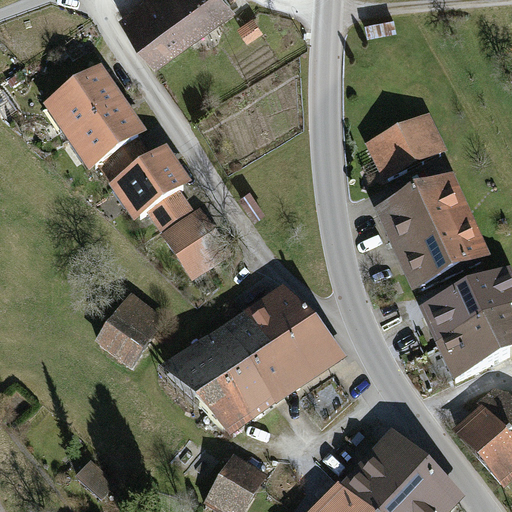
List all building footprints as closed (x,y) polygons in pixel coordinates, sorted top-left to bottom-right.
[(139,0),(118,16),(155,68),(233,13),(223,0),(139,0)] [(96,71),(39,109),(61,141),(118,103),(100,77),(96,71)] [(135,142),(141,137),(123,111),(118,103),(61,141),(85,176),(94,169),(135,142)] [(426,118),(362,148),(380,186),(405,174),(444,155),(426,118)] [(148,161),(135,142),(94,169),(107,188),(148,161)] [(165,159),(161,152),(148,161),(107,188),(104,190),(130,228),(143,219),(177,196),(186,190),(165,159)] [(413,197),(371,216),(384,244),(393,264),(473,227),(451,180),(413,197)] [(177,196),(143,219),(155,236),(189,212),(177,196)] [(196,211),(157,238),(189,285),(228,258),(196,211)] [(394,267),(409,298),(488,261),(473,227),(393,264),(394,267)] [(485,282),(418,314),(434,349),(507,315),(511,312),(511,279),(508,272),(485,282)] [(254,314),(246,318),(277,362),(321,330),(286,291),(254,314)] [(98,350),(132,374),(168,324),(135,300),(98,350)] [(511,324),(507,315),(434,349),(451,385),(505,360),(511,356),(511,324)] [(246,318),(225,333),(279,410),(300,395),(345,364),(321,330),(277,362),(246,318)] [(225,333),(202,349),(256,425),(269,416),(279,410),(225,333)] [(202,349),(161,376),(232,444),(236,442),(256,425),(202,349)] [(502,496),(511,486),(511,409),(504,401),(491,398),(469,419),(447,439),(502,496)] [(463,511),(467,509),(387,436),(376,449),(353,473),(396,511),(463,511)] [(232,459),(201,507),(209,511),(245,511),(266,481),(245,468),(232,459)] [(100,505),(114,490),(89,468),(76,483),(100,505)] [(342,486),(338,490),(361,511),(396,511),(353,473),(342,486)] [(361,511),(338,490),(317,511),(361,511)]
